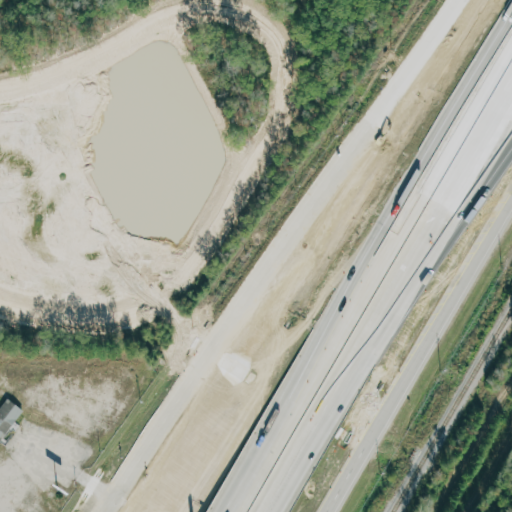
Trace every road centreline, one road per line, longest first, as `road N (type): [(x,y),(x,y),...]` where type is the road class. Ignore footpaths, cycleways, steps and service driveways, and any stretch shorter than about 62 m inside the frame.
road 1 (secondary): [(416,63),(107,511)]
road 2 (secondary): [(332,511),(511,207)]
road 3 (motorway): [(413,209),(233,511)]
road 4 (motorway): [(277,511),(451,225)]
road 5 (motorway): [(509,42),(413,209)]
road 6 (motorway): [(451,225),(511,121)]
